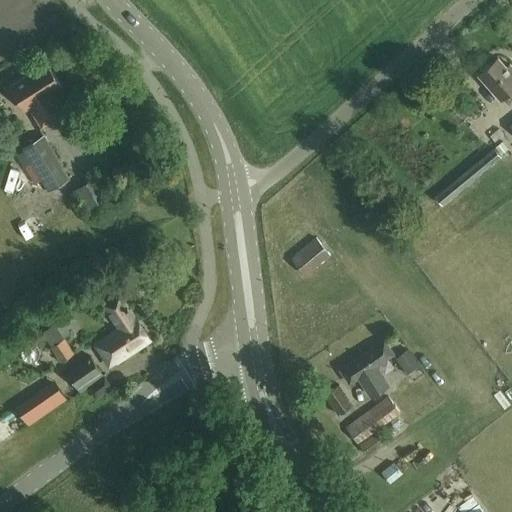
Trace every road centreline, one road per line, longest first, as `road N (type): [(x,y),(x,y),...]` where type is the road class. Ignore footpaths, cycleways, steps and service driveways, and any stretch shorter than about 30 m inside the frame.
road 1 (unclassified): [(234,192),(269,179),(469,0)]
road 2 (tertiary): [(0,509),(247,336)]
road 3 (tertiary): [(234,192),(222,143),(198,97),(111,0)]
road 4 (tertiary): [(321,511),(261,389),(247,336)]
road 5 (tertiary): [(247,336),(234,192)]
